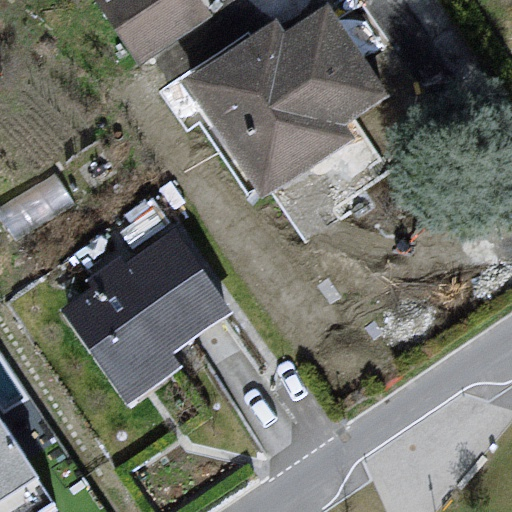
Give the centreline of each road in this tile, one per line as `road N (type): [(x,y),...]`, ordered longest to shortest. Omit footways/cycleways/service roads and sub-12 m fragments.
road 1 (residential): [(284,511),(511,355)]
road 2 (unknown): [(511,137),(416,0)]
